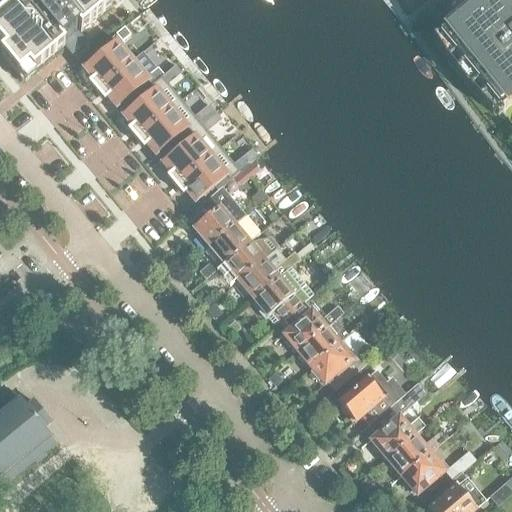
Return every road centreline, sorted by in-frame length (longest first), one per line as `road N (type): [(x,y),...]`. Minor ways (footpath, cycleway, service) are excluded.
road 1 (residential): [(300,495),(93,248)]
road 2 (residential): [(93,248),(0,132)]
